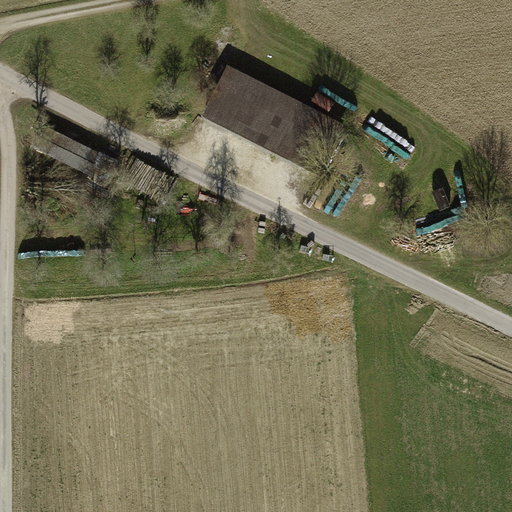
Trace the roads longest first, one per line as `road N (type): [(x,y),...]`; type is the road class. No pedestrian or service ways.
road 1 (track): [(511,324),(0,75)]
road 2 (track): [(0,75),(10,151),(10,511)]
road 3 (track): [(0,39),(179,0)]
